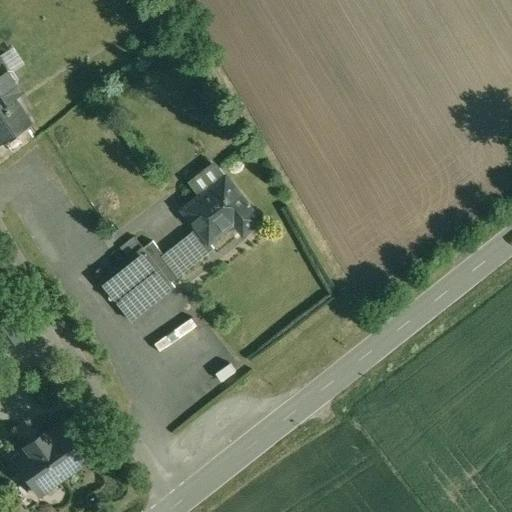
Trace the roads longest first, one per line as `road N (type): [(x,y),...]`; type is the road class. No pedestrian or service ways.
road 1 (tertiary): [(511,240),(177,501)]
road 2 (unclassified): [(0,230),(177,501)]
